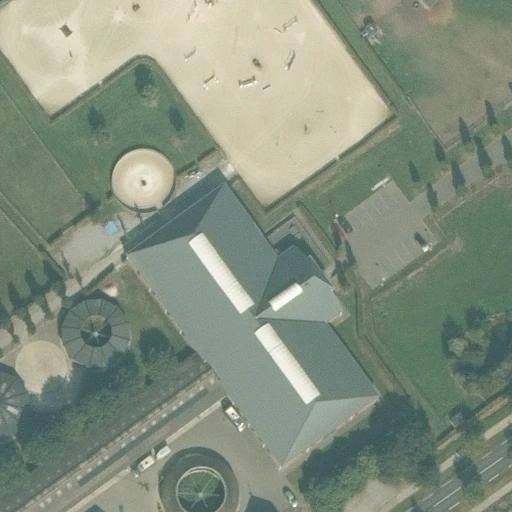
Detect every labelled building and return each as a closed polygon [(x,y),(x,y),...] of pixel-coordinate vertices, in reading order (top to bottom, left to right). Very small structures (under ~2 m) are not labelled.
[(418,0),(429,13),(438,6),(433,0),(418,0)] [(124,261),(197,361),(2,502),(0,503),(0,511),(63,511),(223,396),(279,474),(378,402),(325,330),(341,318),(329,301),(332,299),(307,265),(305,267),(292,250),(276,262),(223,189),(124,261)] [(123,305),(61,308),(64,370),(126,367),(123,305)] [(0,379),(0,443),(14,448),(32,389),(0,379)] [(454,430),(465,422),(461,416),(450,425),(454,430)] [(391,460),(403,451),(378,417),(366,426),(391,460)] [(338,464),(329,452),(295,477),(304,489),(338,464)]
